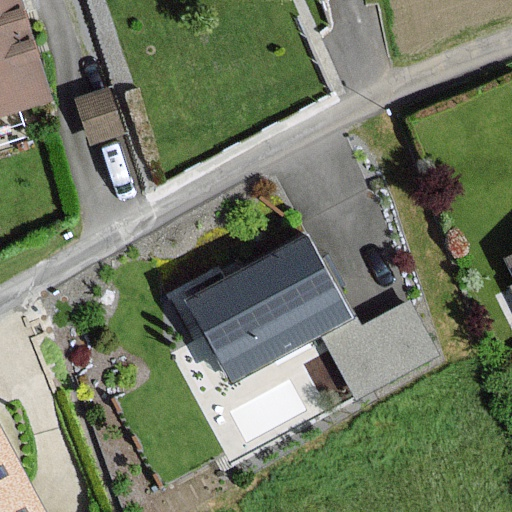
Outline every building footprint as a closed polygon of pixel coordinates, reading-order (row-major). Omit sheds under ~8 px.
[(0,0),(0,44),(26,37),(14,0),(0,0)] [(0,114),(46,99),(26,37),(0,44),(0,114)] [(346,321),(301,239),(182,303),(226,385),(319,335),(353,400),(436,355),(406,300),(351,330),(346,321)] [(511,256),(503,261),(511,278),(511,256)] [(0,511),(38,511),(0,439),(0,511)]
